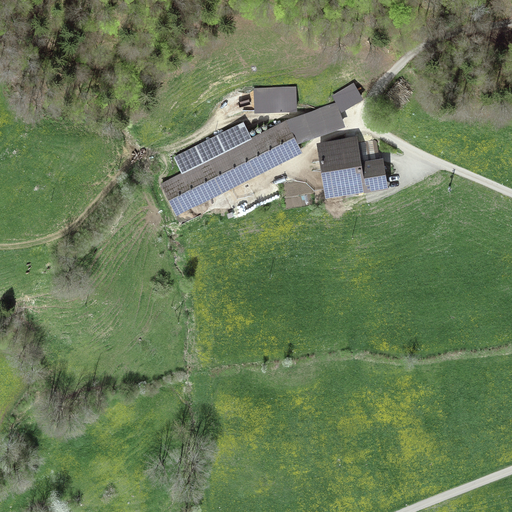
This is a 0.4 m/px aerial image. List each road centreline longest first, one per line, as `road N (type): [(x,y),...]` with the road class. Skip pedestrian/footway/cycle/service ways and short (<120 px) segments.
road 1 (track): [(0,246),(67,230),(143,151),(245,117),(368,117)]
road 2 (unclassified): [(511,193),(397,144),(368,117),(375,93),(414,52),(445,36),(511,22)]
